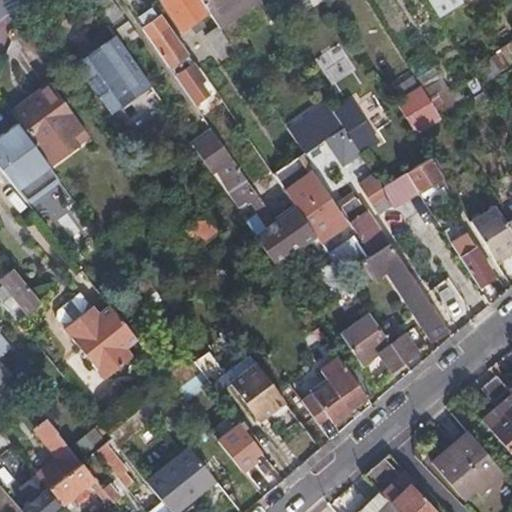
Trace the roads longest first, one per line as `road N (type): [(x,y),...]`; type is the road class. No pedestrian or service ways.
road 1 (residential): [(383,432),(511,322)]
road 2 (residential): [(290,511),(383,432)]
